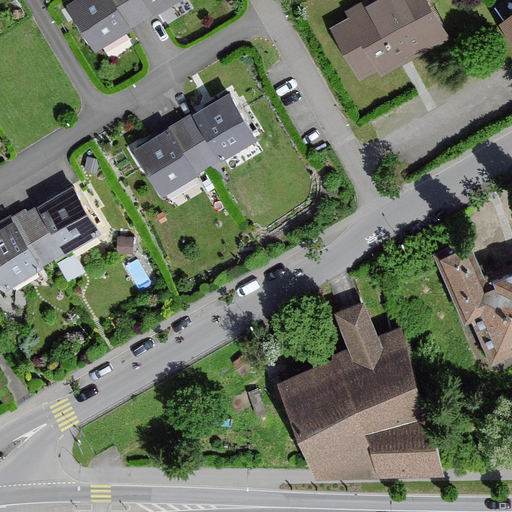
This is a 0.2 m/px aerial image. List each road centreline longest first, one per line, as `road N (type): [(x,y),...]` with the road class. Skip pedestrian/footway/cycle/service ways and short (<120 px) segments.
road 1 (primary): [(0,510),(511,505)]
road 2 (residential): [(0,455),(387,223)]
road 3 (residential): [(387,223),(270,11)]
road 4 (residential): [(270,11),(99,117)]
road 5 (residential): [(387,223),(511,151)]
road 6 (residential): [(99,117),(27,0)]
